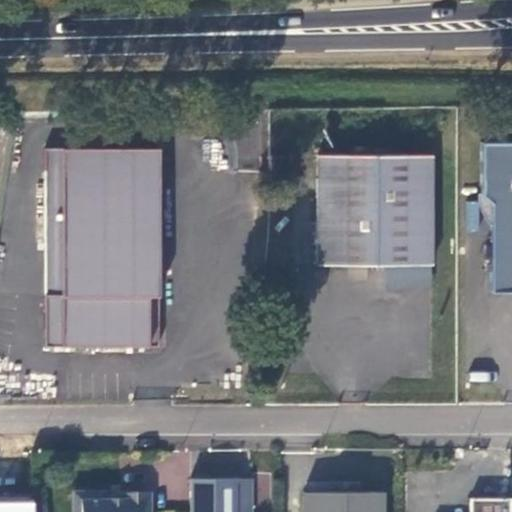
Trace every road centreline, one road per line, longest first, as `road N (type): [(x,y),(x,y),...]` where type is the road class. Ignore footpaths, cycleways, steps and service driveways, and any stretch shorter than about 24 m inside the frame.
road 1 (residential): [(0,418),(511,425)]
road 2 (secondary): [(264,33),(0,38)]
road 3 (secondary): [(511,11),(264,33)]
road 4 (secondary): [(264,33),(511,33)]
